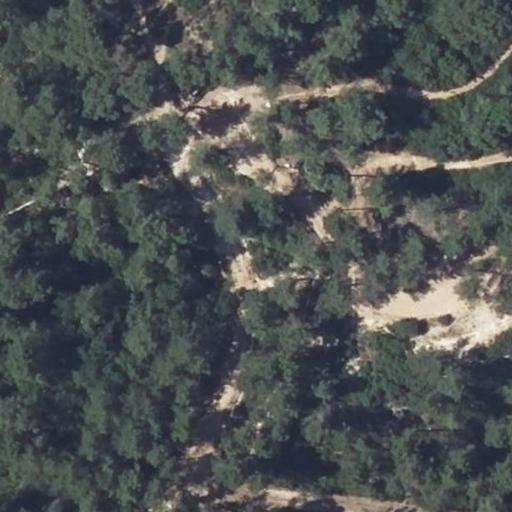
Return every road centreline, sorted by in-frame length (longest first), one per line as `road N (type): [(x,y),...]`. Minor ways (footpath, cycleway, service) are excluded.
road 1 (track): [(224,456),(220,426),(236,367),(231,262),(178,150),(199,105),(228,148),(348,261),(398,281),(511,268)]
road 2 (track): [(224,456),(247,485),(383,511)]
